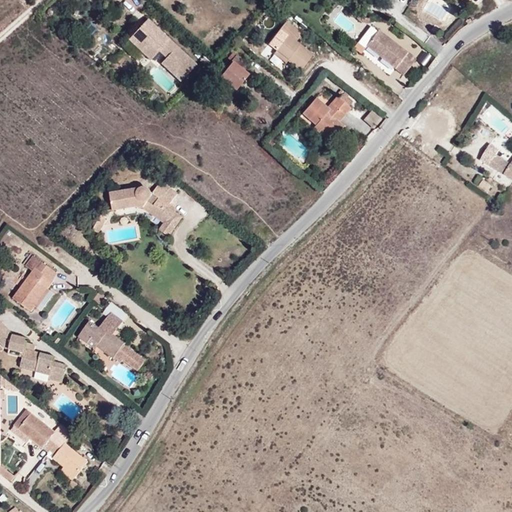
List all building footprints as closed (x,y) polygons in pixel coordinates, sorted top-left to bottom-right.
[(143,18),(124,38),(145,59),(154,50),(161,57),(156,62),(175,80),(191,64),(143,18)] [(297,71),(309,53),(293,42),(299,33),(281,20),(274,29),(281,34),(271,47),(284,57),(282,60),(297,71)] [(413,59),(374,28),(362,45),(400,75),(413,59)] [(284,57),(271,47),(266,54),(279,64),(282,60),(284,57)] [(242,69),(247,62),(236,54),(234,55),(231,61),(242,69)] [(200,55),(195,60),(203,67),(207,62),(200,55)] [(234,90),(247,72),(242,69),(231,61),(230,62),(218,78),(234,90)] [(343,94),(340,99),(349,106),(353,101),(343,94)] [(352,109),(337,97),(332,104),(347,115),(352,109)] [(341,123),(329,114),(331,112),(327,109),(317,101),(303,119),(317,129),(314,133),(332,146),(346,127),(341,123)] [(347,115),(332,104),(327,109),(331,112),(329,114),(341,123),(347,115)] [(385,118),(374,110),(367,120),(378,128),(385,118)] [(511,151),(508,157),(501,152),(493,163),(501,169),(499,172),(509,180),(511,175),(511,151)] [(480,175),(473,180),(482,192),(488,187),(480,175)] [(178,193),(161,179),(153,189),(171,203),(178,193)] [(171,203),(147,184),(109,190),(113,209),(140,205),(162,222),(158,228),(168,236),(183,216),(174,208),(175,206),(171,203)] [(100,233),(109,217),(101,212),(92,229),(100,233)] [(29,311),(54,281),(52,279),(56,274),(34,256),(26,266),(32,271),(11,297),(29,311)] [(104,297),(98,293),(92,302),(98,306),(104,297)] [(127,344),(115,334),(124,322),(111,311),(99,327),(91,321),(78,336),(88,344),(93,338),(101,345),(99,348),(114,360),(116,357),(127,345),(127,344)] [(52,362),(53,357),(32,350),(23,348),(25,341),(25,338),(11,334),(0,322),(0,345),(3,348),(5,349),(21,353),(20,358),(17,368),(45,376),(46,371),(61,375),(64,365),(52,362)] [(99,348),(101,345),(93,338),(88,344),(96,351),(99,348)] [(32,350),(34,344),(25,341),(23,348),(32,350)] [(132,349),(127,345),(116,357),(122,362),(124,360),(132,349)] [(20,358),(21,353),(5,349),(4,353),(20,358)] [(148,362),(132,349),(124,360),(139,372),(148,362)] [(59,383),(61,375),(46,371),(45,376),(44,379),(59,383)] [(17,431),(31,414),(26,410),(12,427),(17,431)] [(50,450),(65,432),(67,429),(59,423),(52,432),(31,414),(17,431),(29,442),(40,451),(45,445),(50,450)] [(29,442),(17,431),(13,435),(26,446),(29,442)] [(88,464),(65,445),(72,437),(65,432),(50,450),(48,453),(52,457),(51,458),(63,469),(76,479),(88,464)] [(16,477),(0,464),(0,472),(12,483),(16,477)] [(76,479),(63,469),(59,474),(71,484),(76,479)] [(79,491),(71,484),(67,489),(75,496),(79,491)]
